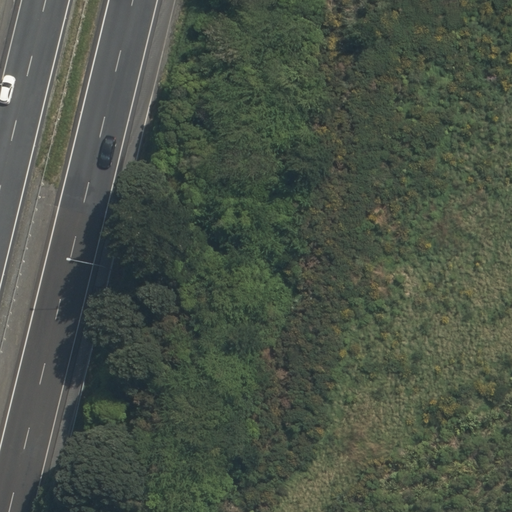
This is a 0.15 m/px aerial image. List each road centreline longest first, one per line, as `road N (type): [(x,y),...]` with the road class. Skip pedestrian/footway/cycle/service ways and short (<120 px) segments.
road 1 (motorway): [(130,0),(7,511)]
road 2 (motorway): [(0,148),(36,0)]
